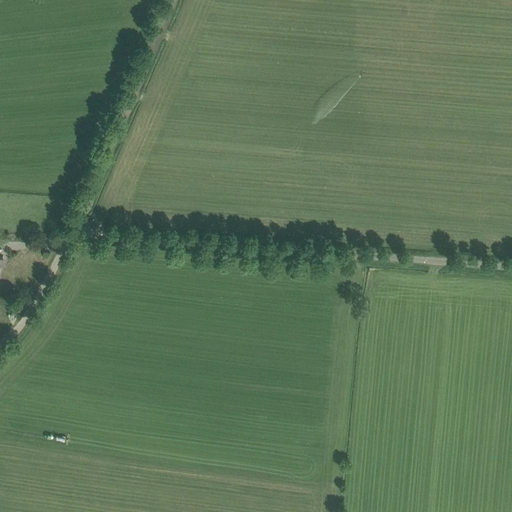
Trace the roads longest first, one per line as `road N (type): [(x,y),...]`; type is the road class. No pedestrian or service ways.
road 1 (unclassified): [(0,341),(23,320),(72,234),(511,268)]
road 2 (track): [(72,234),(174,0)]
